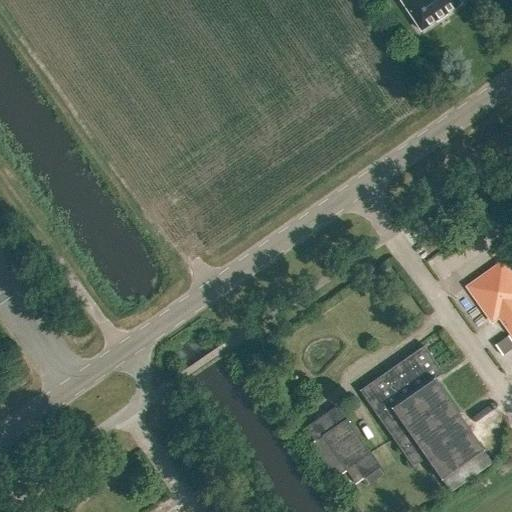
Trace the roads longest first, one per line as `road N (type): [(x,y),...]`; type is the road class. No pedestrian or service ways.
road 1 (tertiary): [(126,348),(511,80)]
road 2 (unclassified): [(0,499),(134,406),(138,365),(126,348)]
road 3 (track): [(0,173),(126,348)]
road 4 (tertiary): [(0,436),(126,348)]
